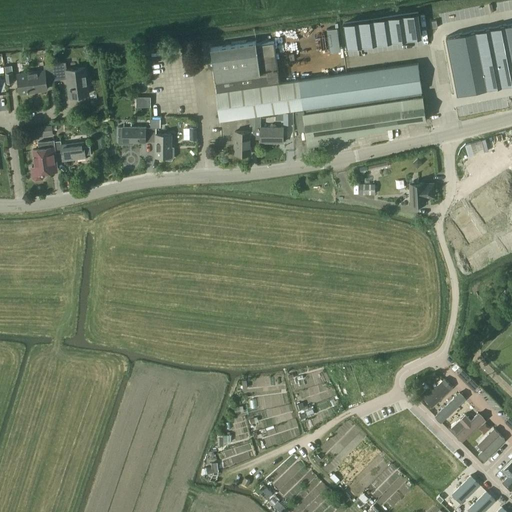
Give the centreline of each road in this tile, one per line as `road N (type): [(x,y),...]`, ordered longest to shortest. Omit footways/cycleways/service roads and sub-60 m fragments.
road 1 (unclassified): [(218,495),(233,471),(400,392),(400,375),(444,352),(454,311),(439,215)]
road 2 (tertiary): [(0,207),(338,160)]
road 3 (unclassified): [(439,215),(350,193),(338,160)]
